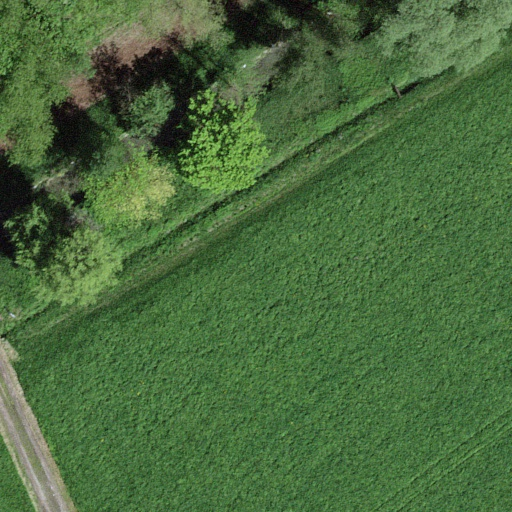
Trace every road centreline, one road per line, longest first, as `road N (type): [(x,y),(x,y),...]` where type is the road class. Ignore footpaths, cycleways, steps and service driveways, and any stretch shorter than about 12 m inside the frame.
road 1 (track): [(259,0),(220,33),(0,150)]
road 2 (track): [(0,392),(53,511)]
